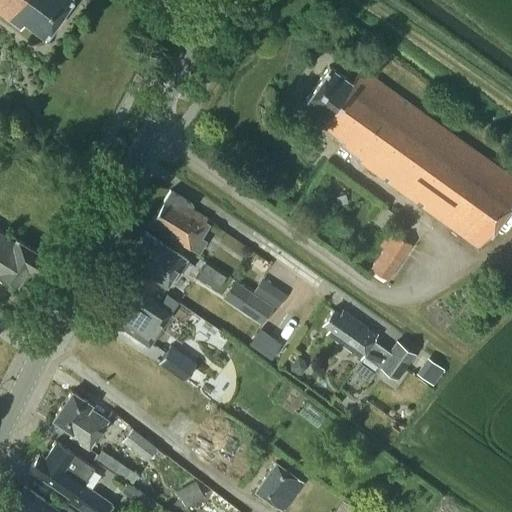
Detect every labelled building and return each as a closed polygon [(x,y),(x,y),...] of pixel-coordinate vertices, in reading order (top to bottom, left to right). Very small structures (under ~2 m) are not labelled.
[(24,23),(45,37),(70,0),(0,0),(0,15),(20,30),(24,23)] [(343,143),(340,147),(359,160),(357,164),(475,247),(511,198),(511,181),(359,71),(349,85),(327,69),(301,104),(323,120),(319,125),(343,143)] [(193,203),(170,189),(164,200),(152,219),(173,232),(171,237),(189,248),(208,217),(191,207),(193,203)] [(374,221),(381,226),(392,211),(385,206),(374,221)] [(142,251),(133,264),(148,274),(149,274),(167,286),(175,274),(179,268),(183,271),(189,261),(166,245),(167,245),(146,231),(135,247),(142,251)] [(381,248),(384,251),(371,270),(388,282),(414,246),(393,231),(381,248)] [(27,270),(32,273),(43,257),(15,240),(13,243),(0,234),(0,275),(17,286),(27,270)] [(206,262),(198,275),(207,282),(216,269),(206,262)] [(117,297),(105,314),(123,327),(124,327),(149,344),(171,312),(146,294),(147,291),(126,277),(121,283),(120,282),(116,287),(118,288),(113,295),(117,297)] [(266,285),(260,294),(278,307),(285,297),(266,285)] [(261,299),(250,315),(261,323),(273,307),(261,299)] [(339,313),(333,308),(323,323),(329,327),(326,332),(361,356),(363,354),(380,367),(381,366),(397,377),(415,353),(397,340),(390,351),(374,339),(377,334),(342,309),(339,313)] [(110,328),(89,361),(134,390),(155,357),(110,328)] [(171,345),(159,363),(184,379),(196,361),(171,345)] [(298,355),(289,368),(300,375),(306,367),(305,360),(298,355)] [(428,357),(417,372),(433,384),(444,369),(428,357)] [(90,407),(92,403),(72,390),(53,419),(72,431),(70,434),(89,447),(108,418),(90,407)] [(132,427),(122,441),(148,460),(158,446),(132,427)] [(45,456),(39,452),(29,467),(70,494),(67,499),(86,511),(106,511),(113,503),(83,483),(94,467),(72,453),(73,452),(55,440),(45,456)] [(158,446),(148,460),(158,467),(167,453),(158,446)] [(102,449),(95,460),(124,479),(131,484),(139,473),(131,468),(102,449)] [(304,481),(276,461),(255,489),(284,510),(304,481)] [(197,481),(178,491),(186,506),(204,496),(197,481)] [(25,485),(8,510),(10,511),(79,511),(65,502),(60,509),(25,485)] [(356,511),(357,511),(342,502),(336,511),(356,511)]
